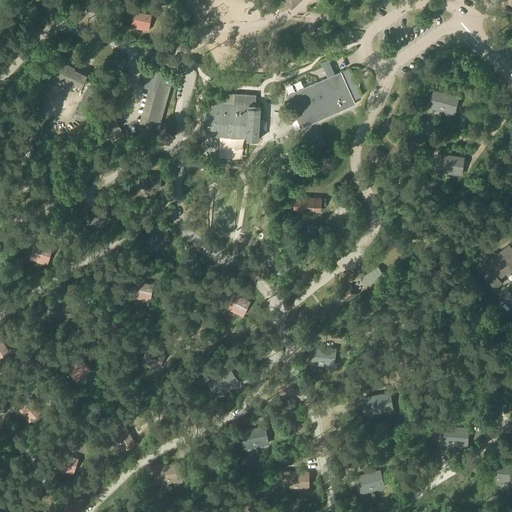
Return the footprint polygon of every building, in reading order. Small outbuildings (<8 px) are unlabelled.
[(284,0),(292,8),(300,0),(284,0)] [(131,27),(149,31),(153,14),(134,10),(131,27)] [(114,59),(125,63),(126,59),(115,55),(114,59)] [(330,60),(334,67),(340,64),(337,57),(330,60)] [(328,77),(336,74),(329,59),(321,62),(328,77)] [(53,78),(66,84),(67,81),(82,88),(88,76),(75,70),(76,68),(60,61),(53,78)] [(150,114),(162,118),(175,74),(156,69),(150,89),(156,91),(150,114)] [(298,122),(301,128),(356,104),(354,100),(360,97),(347,69),(341,72),(341,71),(310,85),(305,75),(282,86),(298,122)] [(428,108),(441,111),(446,93),(433,89),(428,108)] [(446,93),(441,111),(454,115),(459,96),(446,93)] [(227,103),(217,102),(213,102),(212,111),(202,110),(201,134),(247,137),(247,139),(259,140),(261,108),(255,107),(256,95),(235,94),(235,104),(227,103)] [(100,128),(106,143),(123,136),(117,121),(100,128)] [(369,160),(380,166),(386,155),(375,149),(369,160)] [(435,172),(449,174),(451,155),(438,153),(435,172)] [(451,155),(449,174),(462,176),(465,156),(451,155)] [(140,187),(160,189),(161,176),(141,174),(140,187)] [(294,211),(321,212),(321,197),(294,196),(294,211)] [(88,211),(91,223),(110,220),(108,207),(88,211)] [(148,237),(153,249),(172,242),(167,230),(148,237)] [(29,259),(47,264),(52,248),(35,243),(29,259)] [(483,273),(495,288),(499,286),(502,283),(499,279),(511,268),(511,248),(509,245),(486,264),(489,267),(483,273)] [(377,266),(359,279),(366,287),(383,275),(377,266)] [(132,297),(150,301),(154,283),(137,280),(132,297)] [(336,294),(343,304),(356,294),(350,285),(336,294)] [(226,309),(236,313),(245,317),(252,301),(234,293),(226,309)] [(50,313),(69,316),(71,303),(51,301),(50,313)] [(0,334),(0,357),(9,351),(0,335),(0,334)] [(307,364),(321,366),(323,347),(310,345),(307,364)] [(141,361),(145,363),(158,370),(165,354),(149,346),(141,361)] [(323,347),(321,366),(327,366),(335,367),(337,348),(323,347)] [(67,367),(77,382),(92,370),(83,356),(67,367)] [(219,374),(229,390),(240,382),(230,367),(219,374)] [(229,390),(219,374),(208,382),(218,398),(229,390)] [(377,394),(381,413),(394,410),(391,392),(377,394)] [(381,413),(377,394),(364,397),(367,415),(381,413)] [(17,409),(29,422),(43,410),(30,397),(17,409)] [(112,430),(123,451),(134,446),(136,444),(131,434),(125,423),(112,430)] [(252,428),(257,447),(270,444),(265,425),(252,428)] [(441,444),(455,445),(456,426),(442,426),(441,444)] [(456,426),(455,445),(469,446),(469,427),(456,426)] [(257,447),(252,428),(239,431),(243,450),(257,447)] [(56,468),(73,475),(79,458),(67,454),(62,453),(56,468)] [(165,464),(169,483),(183,481),(178,462),(165,464)] [(169,483),(165,464),(153,466),(156,485),(169,483)] [(499,464),(496,481),(499,481),(504,482),(504,479),(509,480),(511,468),(511,465),(499,464)] [(367,473),(373,491),(386,487),(381,469),(367,473)] [(296,490),(296,471),(283,471),(283,490),(296,490)] [(296,471),(296,490),(306,490),(311,490),(310,484),(310,471),(296,471)] [(373,491),(367,473),(354,476),(359,495),(373,491)]
